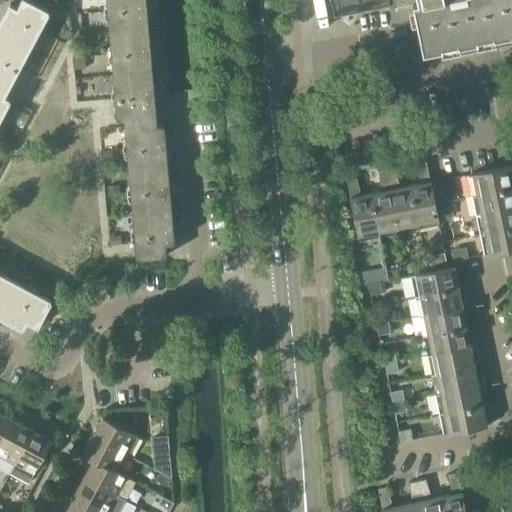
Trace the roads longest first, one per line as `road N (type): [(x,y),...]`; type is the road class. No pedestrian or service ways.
road 1 (tertiary): [(287,295),(265,59)]
road 2 (residential): [(0,345),(34,363),(60,362),(96,315),(199,302)]
road 3 (residential): [(182,110),(199,302)]
road 4 (residential): [(511,267),(493,271),(484,297),(510,435)]
road 5 (tertiary): [(301,470),(287,295)]
road 6 (residential): [(265,59),(375,47),(400,79)]
